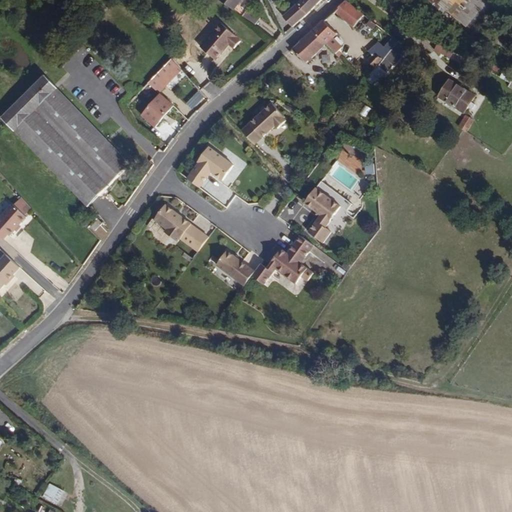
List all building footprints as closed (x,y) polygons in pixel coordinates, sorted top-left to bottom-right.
[(246,0),(219,0),(243,17),(252,4),(246,0)] [(306,16),(322,0),(302,0),(300,3),(284,17),(293,27),(306,16)] [(497,1),(495,0),(443,0),(440,5),(474,30),(497,1)] [(354,28),(365,15),(346,1),(336,12),(354,28)] [(285,33),(293,27),(284,17),(279,20),(285,33)] [(334,38),(338,35),(325,21),(314,31),(328,44),(337,53),(343,47),(334,38)] [(237,38),(238,36),(223,23),(209,39),(224,52),(230,45),(235,49),(242,42),(237,38)] [(307,63),(328,44),(314,31),(293,49),(307,63)] [(385,59),(400,42),(395,38),(387,48),(381,43),(370,54),(372,56),(367,61),(376,70),(385,59)] [(441,38),(435,49),(451,58),(457,47),(441,38)] [(224,52),(209,39),(202,47),(217,61),(224,52)] [(394,67),(410,49),(400,42),(385,59),(394,67)] [(160,94),(183,70),(173,59),(141,93),(148,99),(156,90),(160,94)] [(132,164),(45,74),(1,117),(88,206),(132,164)] [(477,105),(472,103),(476,97),(450,80),(439,96),(465,113),(469,107),(474,110),(477,105)] [(156,127),(174,106),(162,95),(143,116),(156,127)] [(286,121),(283,118),(284,117),(271,103),(240,131),(253,145),(274,126),(276,129),(286,121)] [(328,118),(332,112),(327,108),(323,115),(328,118)] [(466,115),(458,126),(463,129),(466,131),(473,121),(466,115)] [(232,166),(207,148),(196,163),(198,165),(187,179),(200,188),(210,173),(221,181),(232,166)] [(340,206),(315,188),(304,203),(320,215),(308,232),(322,243),(330,232),(324,228),(340,206)] [(33,208),(23,197),(19,201),(29,211),(33,208)] [(10,236),(27,216),(13,203),(0,217),(0,236),(3,239),(8,234),(10,236)] [(209,238),(165,206),(154,221),(166,231),(164,234),(177,243),(179,240),(198,253),(209,238)] [(95,231),(100,226),(96,222),(91,227),(95,231)] [(299,263),(308,251),(295,241),(286,253),(280,249),(272,259),(274,261),(271,266),(269,265),(267,268),(260,264),(254,272),(251,276),(263,284),(275,269),(295,283),(306,268),(299,263)] [(254,272),(221,247),(210,262),(244,286),(251,276),(254,272)] [(0,289),(20,267),(6,254),(0,261),(0,289)] [(58,505),(65,491),(52,484),(44,498),(58,505)]
